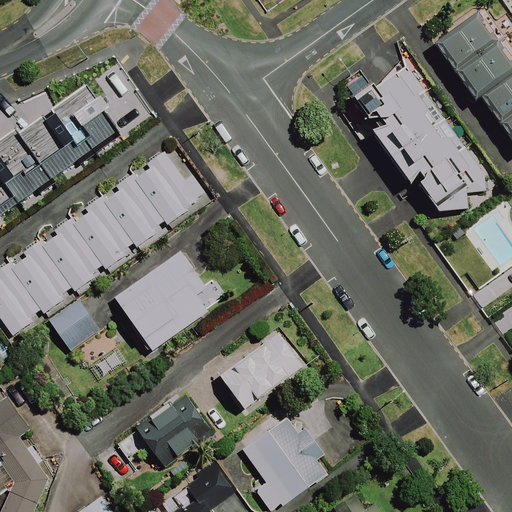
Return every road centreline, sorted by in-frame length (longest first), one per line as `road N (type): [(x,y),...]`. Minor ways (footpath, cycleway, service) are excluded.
road 1 (residential): [(511,480),(234,100)]
road 2 (residential): [(234,100),(373,0)]
road 3 (residential): [(234,100),(187,45),(133,0)]
